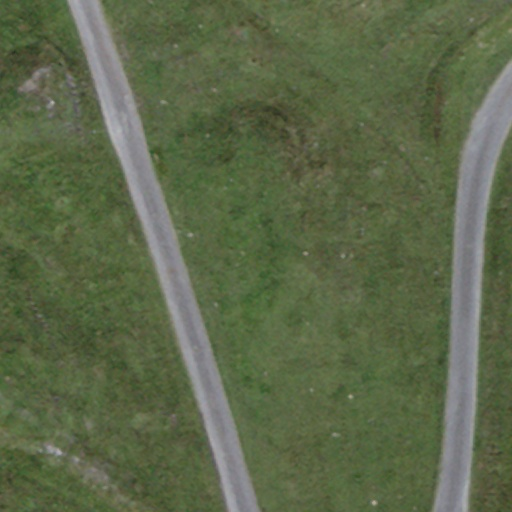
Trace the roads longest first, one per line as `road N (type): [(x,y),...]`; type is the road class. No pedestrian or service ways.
road 1 (unclassified): [(238,511),(77,0)]
road 2 (unclassified): [(511,107),(492,138),(444,511)]
